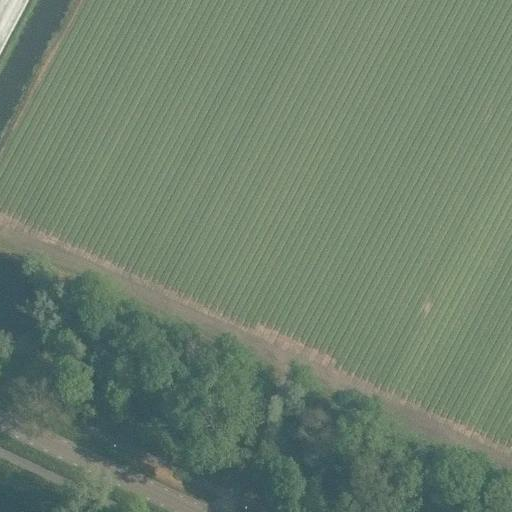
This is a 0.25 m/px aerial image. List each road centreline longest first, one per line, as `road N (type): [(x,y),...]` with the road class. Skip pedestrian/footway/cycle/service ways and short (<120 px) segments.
road 1 (tertiary): [(0,416),(201,511)]
road 2 (track): [(226,493),(295,364)]
